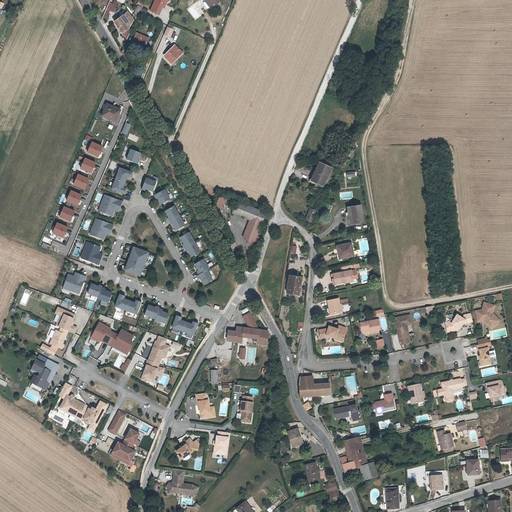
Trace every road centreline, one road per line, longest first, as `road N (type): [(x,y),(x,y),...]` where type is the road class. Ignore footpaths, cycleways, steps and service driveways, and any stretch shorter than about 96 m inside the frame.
road 1 (track): [(511,286),(397,306),(387,299),(365,140),(391,90),(413,0)]
road 2 (tertiary): [(249,285),(80,0)]
road 3 (residential): [(177,301),(109,270),(138,208),(153,214),(185,273),(180,291)]
road 4 (unclassified): [(360,0),(274,214)]
road 5 (tertiary): [(355,511),(291,383)]
road 6 (residential): [(315,364),(453,351)]
road 7 (residential): [(274,214),(311,243),(306,322)]
